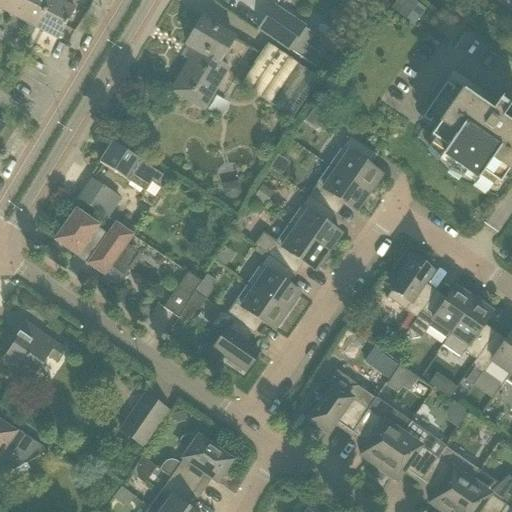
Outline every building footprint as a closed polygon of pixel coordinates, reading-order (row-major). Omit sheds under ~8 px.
[(0,0),(0,10),(13,17),(22,0),(0,0)] [(22,0),(13,17),(36,29),(50,0),(22,0)] [(50,0),(36,29),(58,41),(74,10),(61,4),(63,0),(50,0)] [(420,19),(427,10),(414,0),(399,0),(393,8),(412,23),(416,25),(420,19)] [(289,51),(304,28),(274,8),(259,30),(289,51)] [(196,51),(190,62),(172,92),(202,111),(227,69),(218,64),(233,39),(201,20),(186,46),(196,51)] [(316,68),(331,46),(304,28),(289,51),(316,68)] [(268,45),(241,84),(292,119),(319,80),(268,45)] [(446,83),(422,118),(428,122),(416,139),(452,178),(498,197),(511,179),(505,175),(511,164),(511,129),(500,120),(506,111),(496,104),(490,114),(453,88),(456,84),(455,84),(452,88),(446,83)] [(210,111),(226,113),(228,100),(212,98),(210,111)] [(380,177),(381,176),(363,164),(371,152),(350,138),(342,149),(329,167),(368,194),(378,180),(377,179),(379,176),(380,177)] [(112,144),(99,164),(127,182),(145,193),(151,183),(156,187),(162,177),(112,144)] [(330,211),(337,200),(355,213),(356,212),(355,211),(357,208),(358,209),(368,194),(329,167),(308,197),(330,211)] [(92,181),(79,200),(113,223),(126,204),(92,181)] [(241,193),(238,181),(222,184),(224,197),(230,200),(238,199),(241,193)] [(273,194),(262,186),(253,200),(264,207),(273,194)] [(340,235),(322,223),(330,211),(308,197),(288,226),(327,254),(337,239),(336,238),(338,235),(339,236),(340,235)] [(96,228),(97,227),(75,212),(69,220),(66,222),(63,225),(61,229),(61,232),(55,241),(77,256),(77,255),(89,263),(88,265),(104,276),(110,267),(123,276),(139,254),(125,245),(131,236),(115,225),(108,236),(96,228)] [(289,270),(296,259),(314,272),(315,271),(314,270),(316,267),(317,268),(327,254),(288,226),(276,244),(264,235),(256,247),(268,256),(289,270)] [(299,294),(281,282),(289,270),(268,256),(247,286),(286,313),(296,298),(295,298),(297,295),(298,295),(299,294)] [(391,292),(386,299),(409,315),(416,320),(431,299),(420,291),(431,274),(432,274),(433,273),(413,259),(412,260),(413,261),(411,263),(409,262),(401,273),(403,274),(392,290),(391,290),(391,291),(391,292)] [(188,273),(163,309),(178,319),(187,304),(194,293),(200,282),(188,273)] [(248,330),(255,319),(273,331),(274,330),(273,329),(275,326),(276,327),(286,313),(247,286),(235,304),(227,315),(248,330)] [(455,289),(442,307),(431,299),(416,320),(408,332),(405,337),(410,340),(420,338),(421,339),(429,329),(446,340),(473,301),(459,291),(458,292),(455,290),(456,289),(455,289)] [(196,310),(198,311),(206,300),(194,293),(187,304),(196,310)] [(490,340),(479,332),(491,314),(490,313),(489,314),(487,312),(487,311),(473,301),(446,340),(444,343),(456,351),(454,355),(460,359),(465,353),(475,360),(476,361),(490,340)] [(148,317),(151,312),(150,305),(145,302),(139,303),(135,308),(136,314),(142,318),(148,317)] [(257,353),(240,341),(248,330),(227,315),(222,311),(208,332),(209,333),(194,355),(214,369),(222,357),(230,362),(228,364),(240,372),(241,370),(244,372),(243,372),(244,373),(258,353),(257,352),(257,353)] [(408,332),(416,320),(409,315),(401,327),(408,332)] [(48,357),(56,363),(65,350),(24,322),(17,332),(21,335),(19,340),(17,339),(2,360),(32,380),(48,357)] [(511,332),(501,347),(490,340),(476,361),(475,360),(471,367),(483,375),(484,374),(502,387),(506,382),(505,381),(511,371),(511,332)] [(363,364),(387,381),(397,366),(373,350),(363,364)] [(108,351),(102,360),(122,374),(128,365),(108,351)] [(472,387),(480,375),(473,370),(465,382),(472,387)] [(368,411),(375,400),(357,387),(348,389),(344,394),(333,387),(319,406),(317,405),(309,416),(311,418),(309,421),(328,434),(336,422),(352,433),(368,411)] [(167,412),(145,397),(122,430),(144,445),(167,412)] [(376,399),(375,400),(368,411),(352,433),(369,445),(360,457),(378,469),(411,423),(376,399)] [(460,423),(468,413),(457,405),(460,423)] [(185,420),(187,420),(186,412),(171,415),(173,423),(176,423),(176,425),(186,423),(185,420)] [(0,472),(4,473),(17,466),(18,458),(27,464),(46,453),(43,448),(15,430),(14,432),(0,423),(0,472)] [(438,460),(445,449),(444,448),(445,446),(411,423),(378,469),(397,482),(405,470),(421,481),(437,459),(438,460)] [(171,478),(193,495),(206,476),(216,483),(223,473),(231,462),(220,454),(222,452),(210,444),(208,446),(198,439),(180,464),(171,478)] [(438,460),(437,459),(421,481),(437,492),(429,504),(440,511),(450,511),(471,483),(479,472),(445,449),(438,460)] [(506,504),(511,495),(511,478),(508,476),(494,495),(506,504)] [(192,511),(185,506),(193,495),(171,478),(162,491),(148,509),(150,510),(150,509),(153,511),(192,511)] [(501,511),(506,506),(471,483),(450,511),(501,511)]
